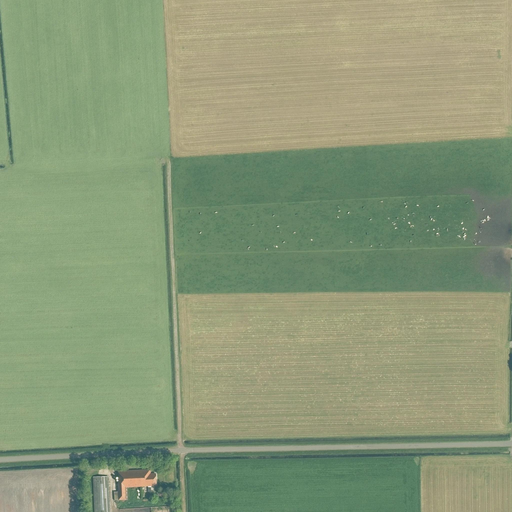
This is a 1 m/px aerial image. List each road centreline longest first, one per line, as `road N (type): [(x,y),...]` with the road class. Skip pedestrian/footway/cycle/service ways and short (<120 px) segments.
road 1 (unclassified): [(0,460),(511,444)]
road 2 (track): [(183,511),(166,161)]
